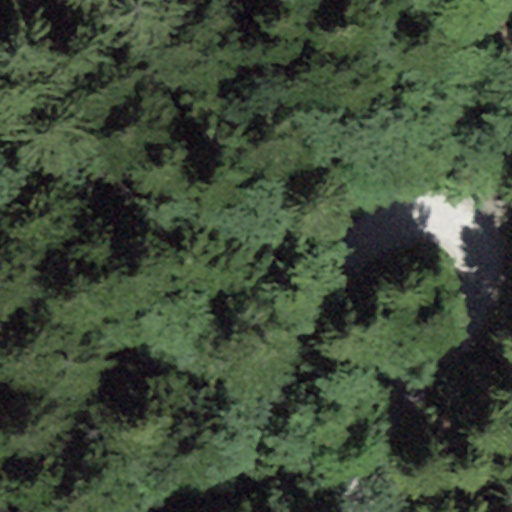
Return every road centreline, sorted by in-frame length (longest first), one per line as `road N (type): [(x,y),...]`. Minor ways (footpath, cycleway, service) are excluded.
road 1 (track): [(359,511),(370,446),(485,290),(493,250),(484,228),(467,216),(436,212),(378,231),(347,260),(204,465),(159,511)]
road 2 (track): [(484,228),(502,172),(511,32)]
